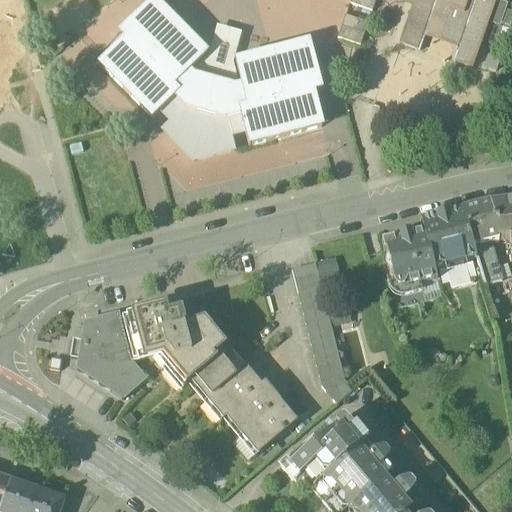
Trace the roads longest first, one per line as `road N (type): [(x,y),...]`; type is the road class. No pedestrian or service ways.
road 1 (residential): [(511,176),(85,270),(0,322)]
road 2 (tertiary): [(0,392),(179,511)]
